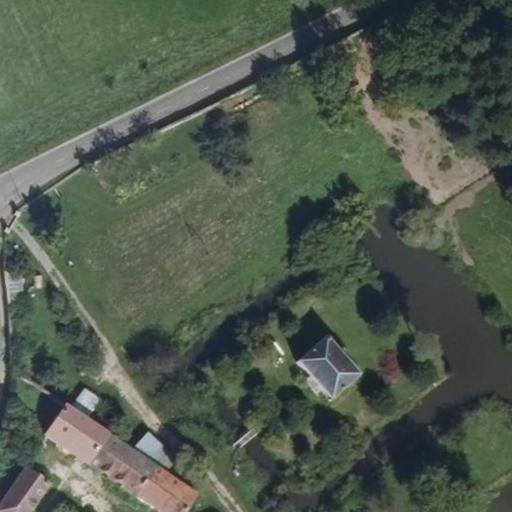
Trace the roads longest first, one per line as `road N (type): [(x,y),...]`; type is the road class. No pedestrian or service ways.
road 1 (unclassified): [(366,0),(0,188)]
road 2 (track): [(232,485),(136,403),(56,275),(0,211)]
